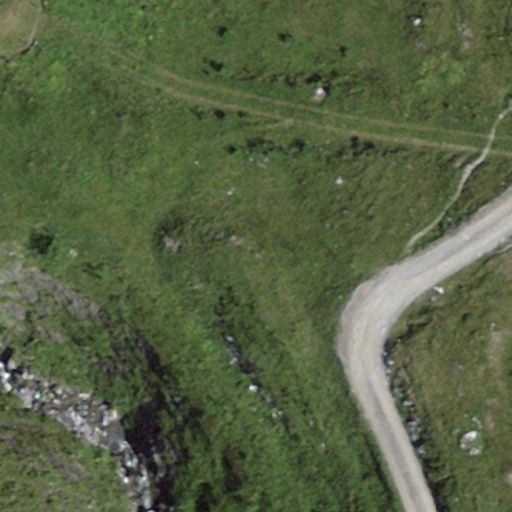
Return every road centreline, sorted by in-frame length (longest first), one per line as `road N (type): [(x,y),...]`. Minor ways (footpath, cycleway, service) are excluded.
road 1 (track): [(420,511),(365,358),(378,311),(397,291)]
road 2 (track): [(511,217),(397,291)]
